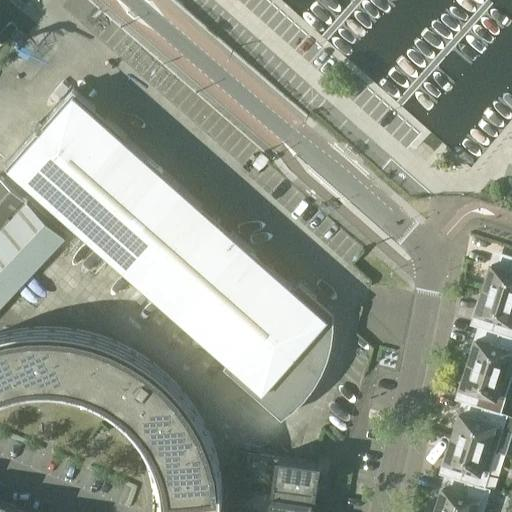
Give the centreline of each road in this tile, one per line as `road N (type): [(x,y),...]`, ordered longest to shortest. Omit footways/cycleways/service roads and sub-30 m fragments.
road 1 (tertiary): [(136,0),(424,255)]
road 2 (tertiary): [(379,511),(425,304),(424,255)]
